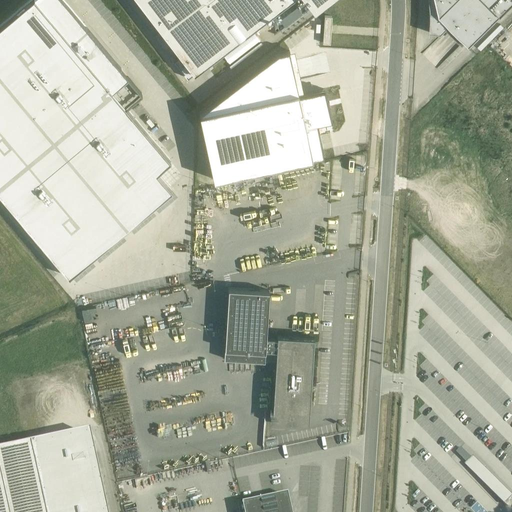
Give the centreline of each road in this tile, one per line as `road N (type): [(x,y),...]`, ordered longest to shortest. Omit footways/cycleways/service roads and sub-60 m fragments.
road 1 (unclassified): [(396,0),(367,511)]
road 2 (unknown): [(346,261),(330,416),(287,427)]
